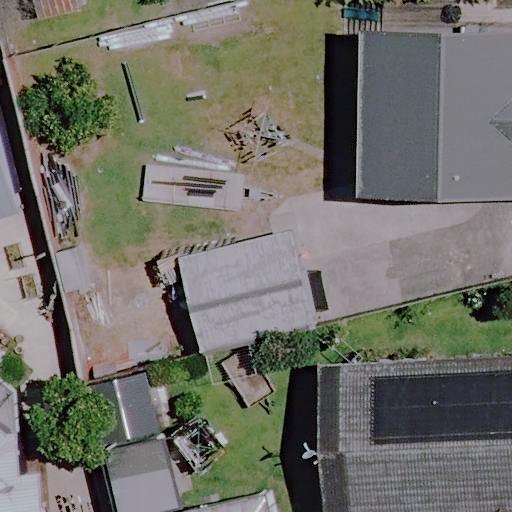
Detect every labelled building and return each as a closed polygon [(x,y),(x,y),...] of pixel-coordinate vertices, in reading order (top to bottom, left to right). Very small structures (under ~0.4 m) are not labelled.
[(511,37),(381,35),(378,197),(511,199),(511,37)] [(0,110),(0,227),(35,217),(0,110)] [(326,333),(312,228),(185,246),(200,351),(326,333)] [(0,331),(0,511),(68,511),(68,504),(56,504),(54,452),(35,453),(36,416),(0,391),(0,360),(14,344),(0,331)] [(511,511),(511,359),(331,367),(337,511),(511,511)] [(273,511),(272,501),(217,511),(273,511)]
